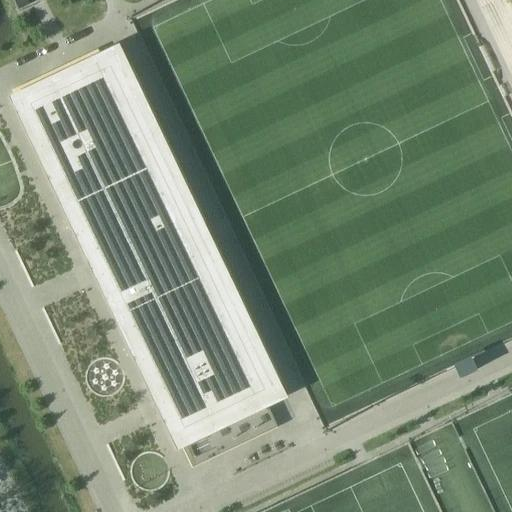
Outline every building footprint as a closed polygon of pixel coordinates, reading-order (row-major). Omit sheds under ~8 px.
[(511,0),(500,0),(499,81),(511,114),(511,0)] [(91,58),(13,95),(182,450),(187,448),(192,459),(193,461),(228,444),(266,426),(251,396),(184,255),(176,238),(101,80),(91,58)] [(109,76),(101,80),(176,238),(188,233),(206,224),(131,66),(109,76)] [(196,250),(184,255),(251,396),(259,392),(281,382),(214,241),(196,250)] [(459,377),(477,368),(470,354),(452,362),(459,377)]
